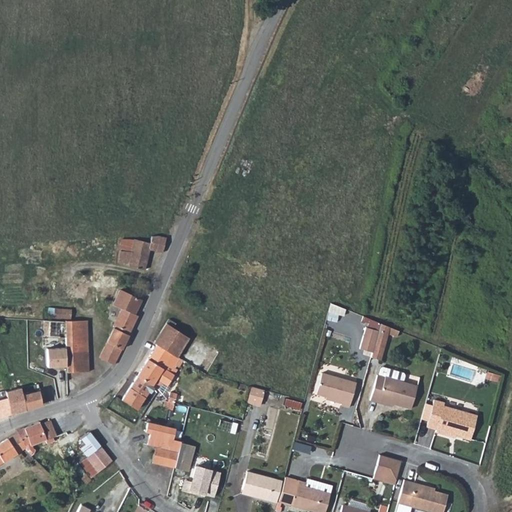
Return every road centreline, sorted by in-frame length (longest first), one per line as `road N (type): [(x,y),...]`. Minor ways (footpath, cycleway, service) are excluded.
road 1 (tertiary): [(83,398),(109,384),(135,347),(283,0)]
road 2 (residential): [(354,451),(382,443),(471,469),(488,503),(480,511)]
road 3 (residential): [(171,511),(102,433),(83,398)]
